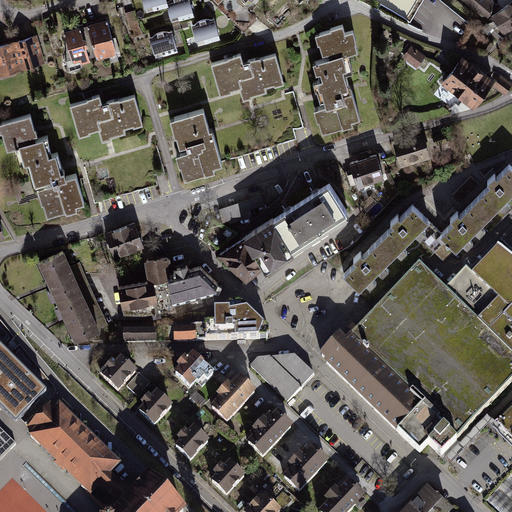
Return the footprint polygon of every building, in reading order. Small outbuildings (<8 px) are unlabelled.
[(144,0),(147,11),(167,5),(170,4),(169,1),(168,0),(144,0)] [(172,20),(195,14),(190,0),(172,0),(169,1),(170,4),(167,5),(172,20)] [(369,0),(412,26),(427,0),(369,0)] [(460,0),(487,20),(490,16),(499,4),(493,0),(460,0)] [(504,34),(511,27),(511,0),(490,16),(504,34)] [(201,23),(193,25),(199,43),(221,37),(216,18),(208,21),(207,17),(203,18),(200,19),(201,23)] [(106,21),(87,28),(101,64),(120,56),(106,21)] [(331,108),(315,113),(324,138),(367,123),(355,89),(349,91),(344,75),(353,72),(349,58),(362,54),(355,32),(347,35),(344,26),(316,35),(325,62),(314,66),(320,82),(316,83),(319,93),(325,91),(331,108)] [(83,29),(63,34),(74,71),(93,65),(83,29)] [(159,35),(151,37),(157,56),(179,49),(174,31),(165,33),(164,30),(161,30),(158,32),(159,35)] [(48,67),(40,37),(16,43),(24,74),(48,67)] [(16,43),(0,47),(0,79),(24,74),(16,43)] [(426,58),(410,48),(401,61),(417,72),(426,58)] [(466,54),(446,82),(476,104),(477,103),(497,76),(466,54)] [(242,55),(209,65),(220,101),(243,94),(245,103),(270,96),(267,87),(285,81),(278,59),(246,69),(242,55)] [(492,83),(504,92),(511,81),(511,79),(501,71),(492,83)] [(99,100),(70,108),(80,141),(92,137),(91,132),(100,130),(104,145),(112,143),(129,139),(127,131),(144,126),(137,98),(110,105),(101,107),(99,100)] [(203,114),(174,123),(183,155),(176,157),(184,184),(226,171),(217,140),(211,142),(203,114)] [(28,118),(1,125),(9,153),(20,149),(25,166),(31,164),(37,187),(42,204),(50,202),(52,211),(82,203),(75,178),(65,181),(57,155),(47,157),(42,139),(35,141),(28,118)] [(397,145),(404,165),(433,155),(427,136),(397,145)] [(354,160),(360,181),(386,173),(380,152),(354,160)] [(455,219),(444,230),(458,244),(511,189),(511,164),(510,163),(498,174),(494,170),(490,173),(486,177),(490,182),(461,211),(457,207),(454,211),(450,214),(455,219)] [(302,197),(323,231),(351,213),(330,179),(302,197)] [(263,195),(221,209),(225,222),(253,213),(251,207),(266,203),(263,195)] [(323,231),(302,197),(274,215),(296,248),(323,231)] [(429,217),(415,204),(405,215),(400,209),(397,213),(393,216),(397,220),(367,252),(363,248),(360,251),(356,255),(360,259),(347,272),(362,286),(429,217)] [(296,248),(274,215),(246,233),(268,266),(296,248)] [(106,231),(114,255),(144,245),(136,221),(106,231)] [(511,226),(500,239),(511,249),(511,226)] [(247,279),(268,266),(246,233),(221,253),(247,279)] [(67,313),(78,338),(102,327),(65,245),(41,255),(52,280),(67,313)] [(118,285),(124,313),(170,306),(225,287),(204,264),(174,274),(171,254),(147,258),(151,280),(118,285)] [(412,256),(321,359),(423,449),(428,443),(450,463),(477,433),(473,417),(506,380),(493,369),(490,373),(475,360),(477,369),(463,372),(458,368),(450,377),(455,378),(453,386),(444,388),(430,376),(431,373),(432,373),(428,370),(421,341),(452,334),(450,336),(457,363),(466,352),(472,313),(420,267),(422,265),(412,256)] [(458,272),(449,283),(460,293),(469,282),(458,272)] [(259,337),(264,325),(247,309),(230,312),(230,309),(214,309),(214,319),(205,319),(205,324),(191,325),(191,328),(174,328),(174,341),(196,341),(196,340),(206,340),(206,339),(259,337)] [(125,328),(125,343),(157,343),(157,328),(125,328)] [(0,407),(16,423),(47,392),(0,346),(0,407)] [(252,366),(290,402),(316,376),(293,354),(261,356),(252,366)] [(198,393),(214,375),(195,357),(178,375),(198,393)] [(123,358),(105,377),(119,391),(137,372),(123,358)] [(128,385),(138,395),(151,383),(140,372),(128,385)] [(242,388),(215,417),(230,430),(256,402),(242,388)] [(159,392),(141,411),(156,424),(173,405),(159,392)] [(106,508),(126,489),(110,474),(122,462),(113,454),(110,457),(68,415),(71,412),(62,404),(57,410),(52,405),(29,428),(34,433),(30,436),(39,445),(40,444),(82,485),(81,486),(90,495),(91,494),(95,498),(95,499),(96,500),(97,499),(100,503),(103,506),(102,507),(103,508),(105,507),(106,508)] [(511,410),(497,426),(511,440),(511,410)] [(276,417),(250,446),(264,459),(291,430),(276,417)] [(195,428),(178,447),(192,460),(210,441),(195,428)] [(80,511),(1,433),(0,434),(0,511),(80,511)] [(314,456),(287,485),(301,498),(328,469),(314,456)] [(232,469),(214,487),(229,501),(246,482),(232,469)] [(511,511),(511,474),(486,501),(497,511),(511,511)] [(126,489),(106,508),(106,511),(182,511),(147,478),(131,494),(126,489)] [(350,490),(328,511),(355,511),(364,503),(350,490)] [(447,511),(433,498),(419,511),(447,511)]
